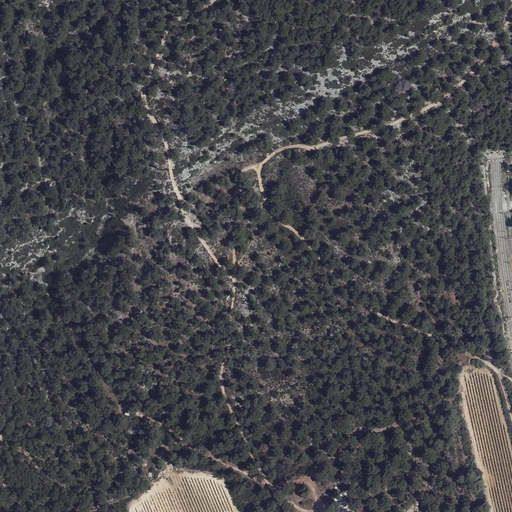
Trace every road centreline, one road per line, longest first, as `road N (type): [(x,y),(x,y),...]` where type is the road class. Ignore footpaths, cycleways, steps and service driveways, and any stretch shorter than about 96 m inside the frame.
road 1 (track): [(511,11),(437,102),(311,147),(282,147),(257,166),(270,212),(365,306),(498,374),(511,423)]
road 2 (track): [(207,0),(173,19),(145,82),(144,104),(181,208),(232,272),(242,175),(257,166)]
road 3 (track): [(312,511),(266,484),(223,390),(232,272)]
road 4 (track): [(276,491),(309,476),(354,432),(446,408),(459,388)]
road 5 (track): [(112,394),(266,484)]
road 6 (track): [(220,374),(148,338),(137,309),(140,270)]
